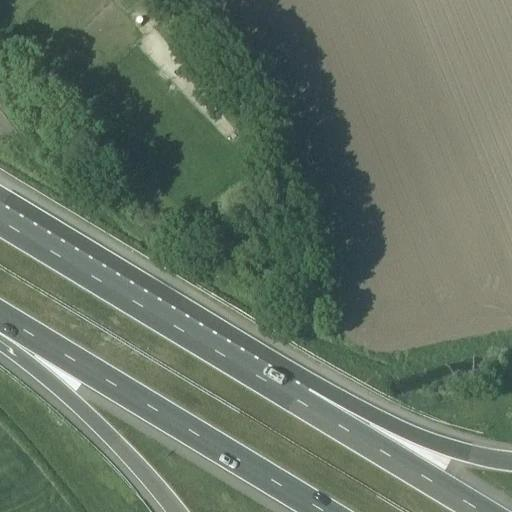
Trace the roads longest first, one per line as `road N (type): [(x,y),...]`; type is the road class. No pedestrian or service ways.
road 1 (motorway): [(7,321),(323,511)]
road 2 (motorway): [(300,402),(0,221)]
road 3 (motorway): [(7,321),(169,506)]
road 4 (motorway): [(511,463),(300,402)]
road 5 (motorway): [(481,511),(300,402)]
